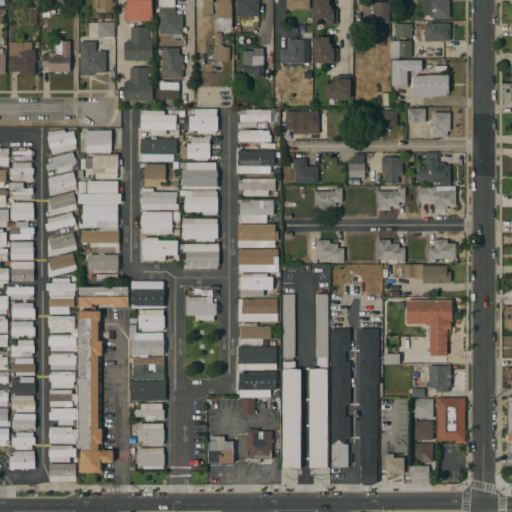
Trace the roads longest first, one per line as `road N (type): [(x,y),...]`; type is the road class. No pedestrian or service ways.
road 1 (residential): [(483,511),(483,0)]
road 2 (secondary): [(483,501),(305,501)]
road 3 (secondary): [(247,502),(119,502)]
